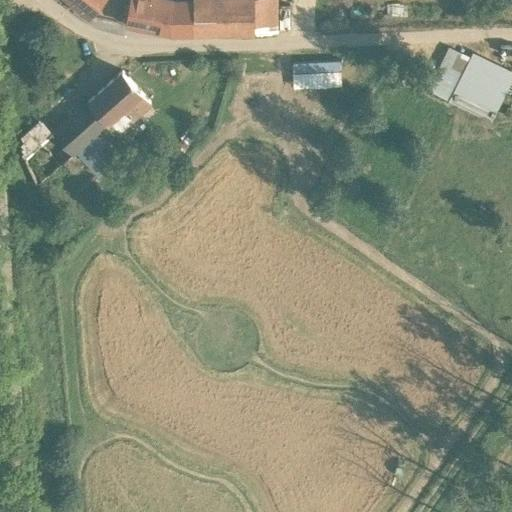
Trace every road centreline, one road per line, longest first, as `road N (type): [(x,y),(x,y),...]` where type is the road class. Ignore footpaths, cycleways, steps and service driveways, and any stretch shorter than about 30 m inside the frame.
road 1 (unclassified): [(511,29),(136,41),(112,37),(51,0)]
road 2 (unclassified): [(0,192),(24,511)]
